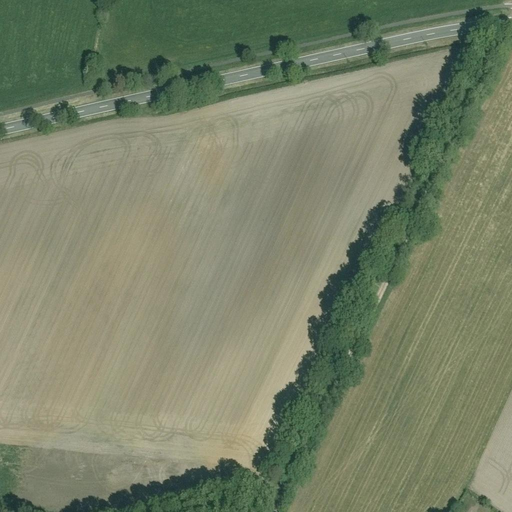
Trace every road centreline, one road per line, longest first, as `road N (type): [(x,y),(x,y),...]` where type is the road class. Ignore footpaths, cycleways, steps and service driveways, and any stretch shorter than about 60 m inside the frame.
road 1 (track): [(500,25),(426,203),(279,511)]
road 2 (tertiary): [(511,24),(0,131)]
